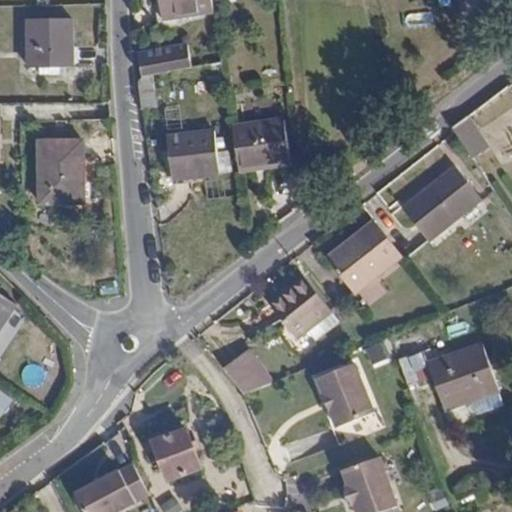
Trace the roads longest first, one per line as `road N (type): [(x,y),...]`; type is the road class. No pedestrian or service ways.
road 1 (residential): [(131,345),(181,322),(511,66)]
road 2 (residential): [(131,345),(144,288),(119,0)]
road 3 (residential): [(0,491),(79,430),(131,345)]
road 4 (residential): [(0,246),(73,318),(131,345)]
